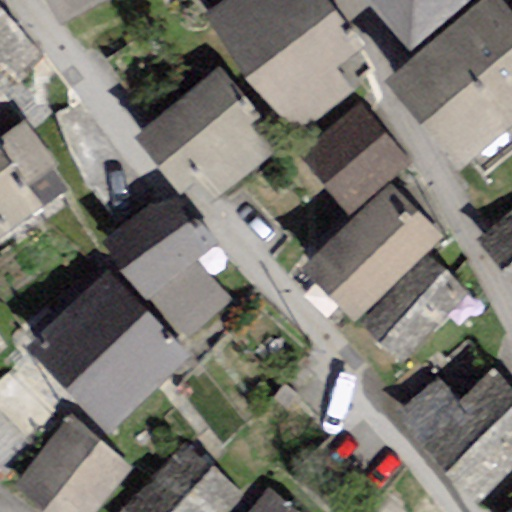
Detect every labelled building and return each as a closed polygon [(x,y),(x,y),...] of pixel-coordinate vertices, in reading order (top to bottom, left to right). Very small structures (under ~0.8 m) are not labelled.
[(40,0),(58,27),(101,0),(40,0)] [(224,0),(201,18),(248,76),(333,13),(323,0),(276,0),(274,2),(272,0),(224,0)] [(367,0),(409,52),(467,0),(367,0)] [(511,13),(502,0),(485,0),(385,82),(457,173),(511,124),(511,13)] [(0,89),(38,55),(0,11),(0,89)] [(343,24),(333,13),(248,76),(294,133),(351,93),(335,69),(355,51),(339,26),(343,24)] [(134,138),(180,191),(196,176),(214,199),(273,153),(249,126),(259,117),(220,68),(134,138)] [(364,110),(302,162),(349,217),(411,165),(364,110)] [(0,239),(39,213),(70,191),(23,122),(0,137),(0,239)] [(390,186),(299,269),(352,322),(441,237),(390,186)] [(113,270),(178,344),(231,301),(196,261),(213,246),(166,195),(99,243),(119,267),(113,270)] [(511,282),(511,211),(475,240),(511,282)] [(466,293),(428,257),(362,326),(399,362),(466,293)] [(26,347),(107,435),(189,357),(178,344),(113,270),(26,347)] [(511,389),(493,369),(456,403),(511,462),(511,389)] [(0,463),(51,416),(8,372),(0,379),(0,463)] [(436,378),(396,415),(476,499),(511,464),(511,462),(456,403),(436,378)] [(72,418),(14,483),(47,511),(95,511),(132,471),(72,418)] [(188,443),(122,509),(126,511),(225,511),(242,496),(188,443)] [(300,511),(269,487),(248,511),(300,511)]
